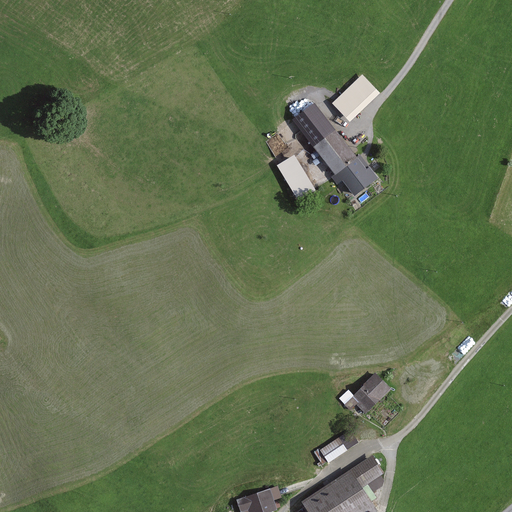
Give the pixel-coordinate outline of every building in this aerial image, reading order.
[(366,76),(336,104),(353,123),(384,95),(366,76)] [(326,114),(298,137),(315,157),(323,150),(361,196),(381,179),(326,114)] [(300,157),(282,167),(302,203),(321,192),(300,157)] [(381,372),(357,397),(375,415),(399,390),(381,372)] [(344,437),(323,450),(332,465),(354,453),(344,437)] [(379,458),(309,503),(314,511),(389,511),(374,488),(391,477),(379,458)] [(284,489),(242,502),(244,511),(275,511),(283,510),(281,503),(287,501),(284,489)]
